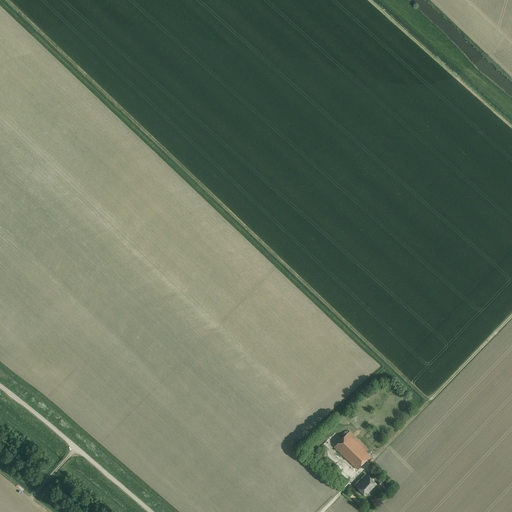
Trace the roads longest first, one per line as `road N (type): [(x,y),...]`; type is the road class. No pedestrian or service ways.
road 1 (track): [(350,480),(511,314)]
road 2 (unclassified): [(149,511),(0,387)]
